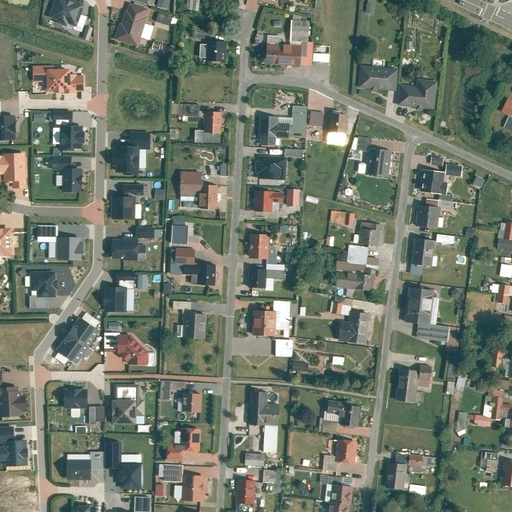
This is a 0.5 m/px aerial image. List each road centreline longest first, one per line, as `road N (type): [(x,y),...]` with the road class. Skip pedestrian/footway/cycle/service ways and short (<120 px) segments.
road 1 (residential): [(219,511),(242,80)]
road 2 (residential): [(411,131),(365,511)]
road 3 (residential): [(38,377),(44,345),(97,274),(97,211)]
road 4 (residential): [(242,80),(312,85),(411,131)]
